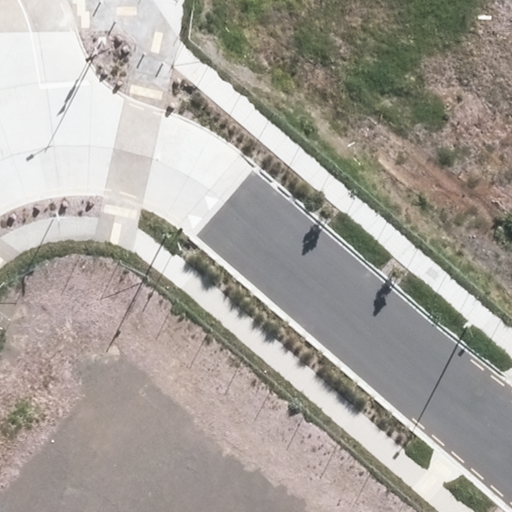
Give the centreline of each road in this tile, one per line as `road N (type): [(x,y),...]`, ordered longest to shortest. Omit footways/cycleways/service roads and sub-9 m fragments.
road 1 (residential): [(221,203),(511,439)]
road 2 (residential): [(51,150),(103,147),(192,178),(221,203)]
road 3 (residential): [(2,0),(51,150)]
